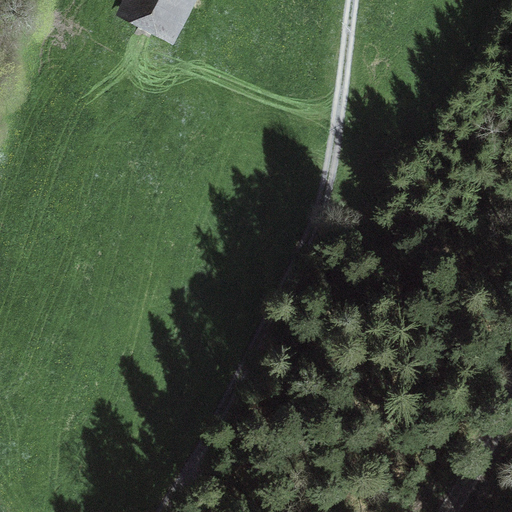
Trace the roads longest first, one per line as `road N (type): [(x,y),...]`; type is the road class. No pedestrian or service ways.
road 1 (track): [(353,0),(308,224),(160,511)]
road 2 (unclassified): [(511,390),(448,511)]
